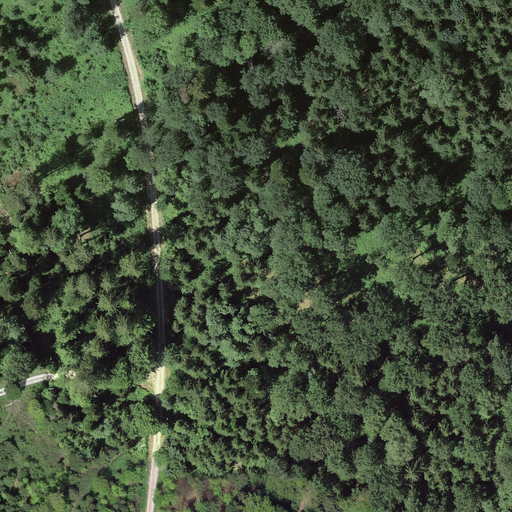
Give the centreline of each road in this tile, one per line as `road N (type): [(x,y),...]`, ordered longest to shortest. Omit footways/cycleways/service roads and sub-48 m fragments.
road 1 (track): [(114,0),(152,183),(161,299),(148,511)]
road 2 (track): [(0,390),(68,374),(162,378)]
